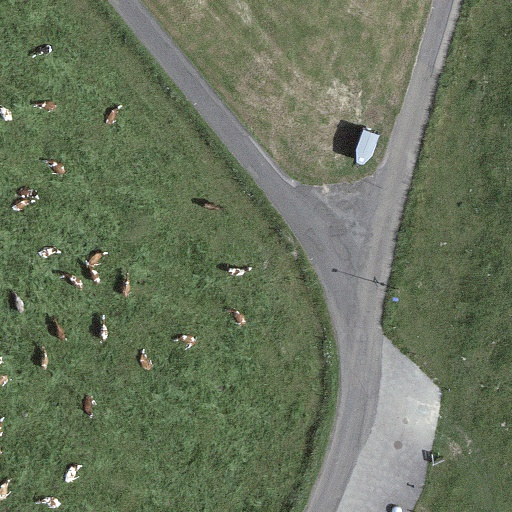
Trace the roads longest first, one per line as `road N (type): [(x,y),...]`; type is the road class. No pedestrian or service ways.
road 1 (unclassified): [(327,511),(355,440),(363,376),(353,297),(326,243),(130,0)]
road 2 (track): [(353,297),(455,0)]
